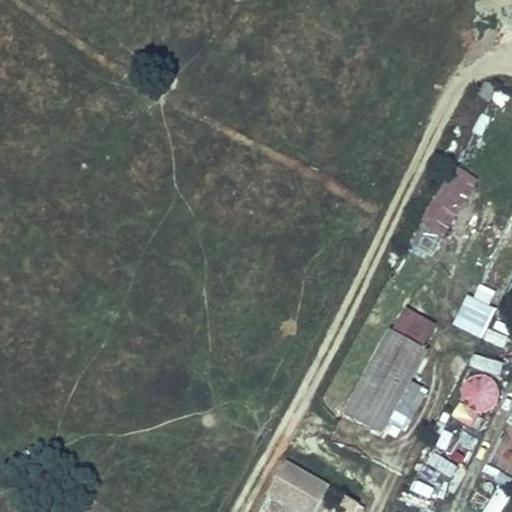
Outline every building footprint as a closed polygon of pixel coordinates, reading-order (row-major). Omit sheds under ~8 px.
[(476,96),(481,99),(486,101),(492,90),(487,87),(482,84),(476,96)] [(443,241),(480,181),(456,167),(420,226),(443,241)] [(350,412),(384,432),(438,337),(410,320),(399,338),(392,335),(350,412)] [(504,351),(511,331),(511,328),(494,321),(484,343),(504,351)] [(473,358),(470,370),(501,378),(504,365),(473,358)] [(415,421),(429,392),(414,385),(400,414),(415,421)] [(459,419),(473,399),(464,393),(450,413),(459,419)] [(434,455),(427,467),(452,481),(459,469),(434,455)] [(281,509),(279,511),(318,511),(331,486),(284,463),(266,501),(281,509)] [(503,511),(511,498),(497,490),(485,511),(503,511)] [(405,497),(400,509),(407,511),(435,511),(436,509),(405,497)] [(341,511),(362,511),(364,510),(348,501),(341,511)]
